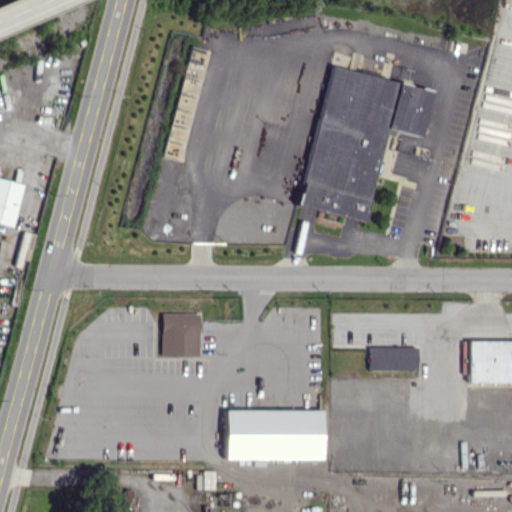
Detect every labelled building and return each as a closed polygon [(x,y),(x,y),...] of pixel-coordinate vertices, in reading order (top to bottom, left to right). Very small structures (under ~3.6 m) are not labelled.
[(365,221),(385,133),(394,136),(396,130),(421,136),(432,89),(330,66),(299,206),(365,221)] [(22,182),(0,178),(0,223),(14,226),(22,182)] [(201,313),(162,312),(162,356),(200,356),(201,313)] [(468,382),(511,382),(511,340),(468,340),(468,382)] [(370,370),(418,369),(417,346),(370,347),(370,370)] [(224,458),(321,458),(322,410),(224,410),(224,458)]
